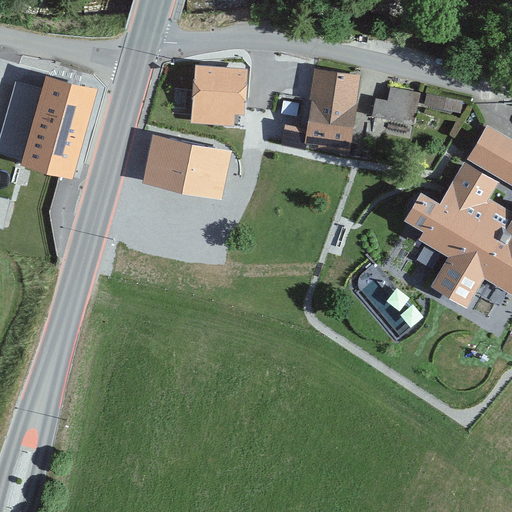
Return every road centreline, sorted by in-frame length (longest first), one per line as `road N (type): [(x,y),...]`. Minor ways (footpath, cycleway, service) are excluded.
road 1 (secondary): [(141,51),(11,511)]
road 2 (residential): [(141,51),(162,42),(296,47),(511,83)]
road 3 (residential): [(0,37),(118,60),(141,51)]
